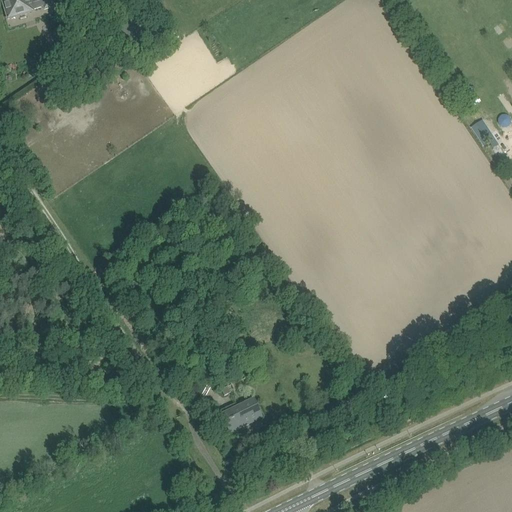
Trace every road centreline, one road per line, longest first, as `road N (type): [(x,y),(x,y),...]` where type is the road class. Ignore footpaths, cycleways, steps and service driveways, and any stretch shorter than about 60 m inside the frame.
road 1 (track): [(0,147),(125,338),(185,406),(239,511)]
road 2 (primary): [(288,509),(511,403)]
road 3 (track): [(0,393),(135,398),(165,391)]
